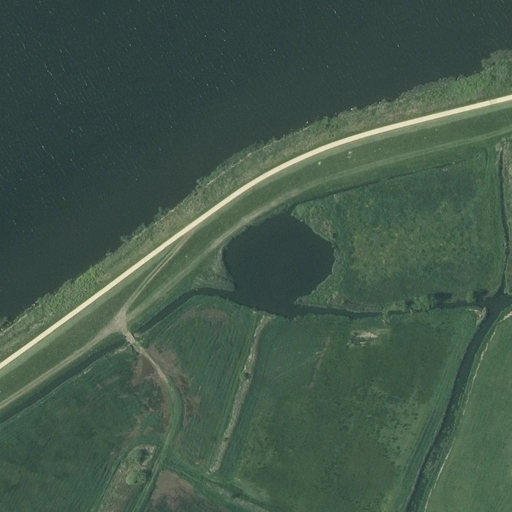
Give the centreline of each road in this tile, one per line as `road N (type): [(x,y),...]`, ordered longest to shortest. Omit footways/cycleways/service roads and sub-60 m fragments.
road 1 (track): [(511,133),(308,187),(241,223),(135,315),(0,406)]
road 2 (track): [(199,219),(117,327),(179,398),(160,463),(133,511)]
